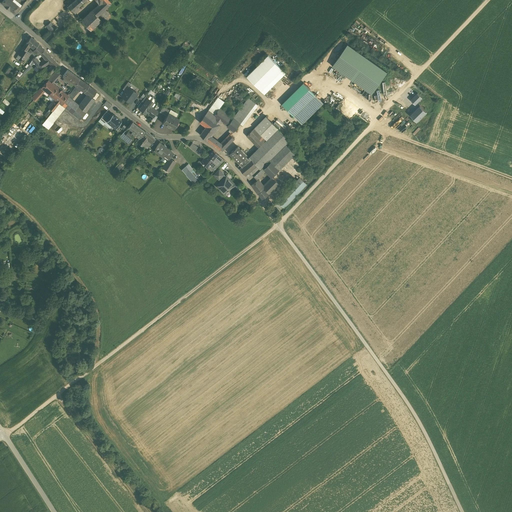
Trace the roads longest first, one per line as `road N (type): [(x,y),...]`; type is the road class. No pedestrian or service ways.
road 1 (track): [(488,0),(277,224),(99,363)]
road 2 (track): [(277,224),(415,414),(462,511)]
road 3 (residential): [(16,19),(151,132),(200,138),(224,154)]
road 4 (track): [(511,177),(371,124)]
